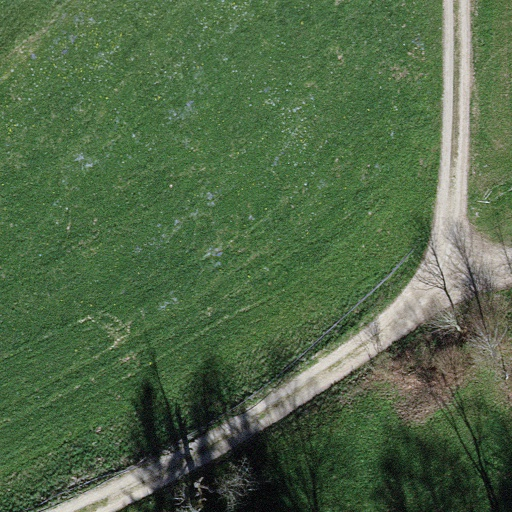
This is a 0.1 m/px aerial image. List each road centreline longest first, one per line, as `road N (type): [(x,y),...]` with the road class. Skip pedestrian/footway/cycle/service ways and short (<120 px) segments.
road 1 (track): [(442,274),(370,343),(87,511)]
road 2 (track): [(456,0),(461,106),(442,274)]
